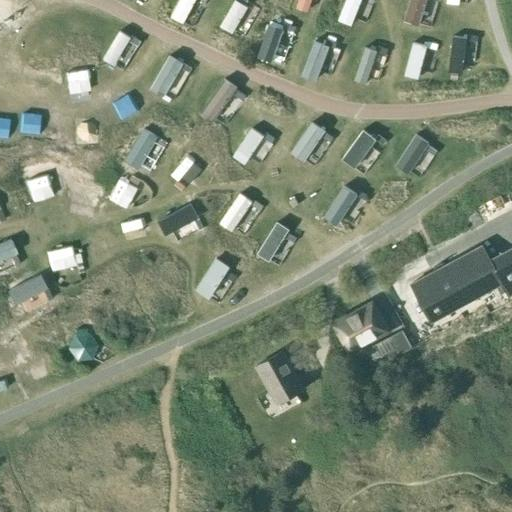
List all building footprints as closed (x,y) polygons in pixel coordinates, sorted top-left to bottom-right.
[(193,0),(177,0),(169,15),(182,22),(193,0)] [(197,0),(189,22),(198,26),(208,0),(197,0)] [(246,6),(235,0),(233,0),(218,26),(230,33),(246,6)] [(307,9),(310,0),(295,0),(294,5),(307,9)] [(351,25),(360,0),(343,0),(336,19),(351,25)] [(419,23),(425,0),(408,0),(403,18),(419,23)] [(249,32),(261,7),(251,2),(240,27),(249,32)] [(270,59),(282,26),(268,22),(256,55),(270,59)] [(130,36),(119,29),(101,58),(111,64),(130,36)] [(461,71),(465,36),(452,34),(448,70),(461,71)] [(478,64),(477,36),(468,36),(469,64),(478,64)] [(314,79),(327,44),(312,38),(299,73),(314,79)] [(417,77),(425,43),(412,40),(403,73),(417,77)] [(333,43),(323,68),(333,72),(343,47),(333,43)] [(365,82),(376,48),(364,45),(353,78),(365,82)] [(163,94),(182,61),(168,53),(149,86),(163,94)] [(236,86),(223,76),(199,110),(212,120),(236,86)] [(120,91),(124,106),(139,102),(135,87),(120,91)] [(86,142),(87,117),(77,116),(76,142),(86,142)] [(304,159),(324,127),(310,118),(290,150),(304,159)] [(262,135),(251,127),(233,154),(244,162),(262,135)] [(353,166),(375,137),(362,128),(341,157),(353,166)] [(138,168),(156,137),(141,129),(123,159),(138,168)] [(428,141),(415,132),(395,163),(408,171),(428,141)] [(336,223),(356,192),(343,184),(323,215),(336,223)] [(252,201),(240,192),(219,221),(232,230),(252,201)] [(197,216),(189,202),(157,219),(165,233),(197,216)] [(314,215),(305,229),(335,250),(344,236),(314,215)] [(269,259),(288,228),(276,220),(257,252),(269,259)] [(0,258),(18,250),(11,236),(0,241),(0,258)] [(52,268),(78,264),(75,242),(49,246),(52,268)] [(481,245),(410,283),(431,321),(501,283),(508,297),(511,295),(511,247),(489,260),(481,245)] [(207,298),(228,265),(214,256),(194,289),(207,298)] [(45,287),(38,273),(5,290),(13,304),(45,287)] [(376,336),(386,331),(372,304),(336,323),(349,348),(375,334),(376,336)] [(402,331),(390,337),(367,348),(373,361),(396,349),(399,356),(411,350),(402,331)] [(277,403),(302,390),(281,352),(256,366),(277,403)]
